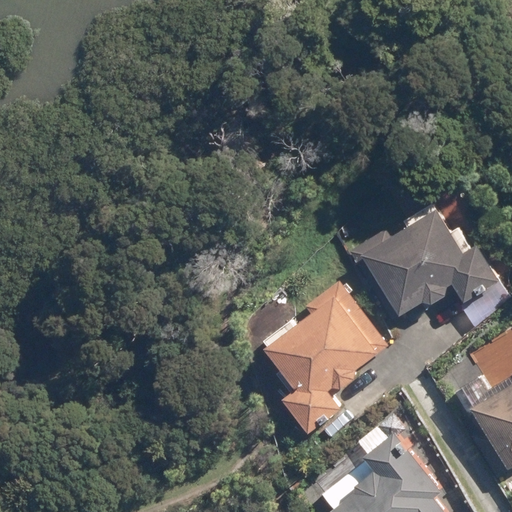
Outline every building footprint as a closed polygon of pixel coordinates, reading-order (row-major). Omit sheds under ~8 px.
[(431,199),(429,196),(401,213),(402,216),(386,226),(384,223),(348,246),(370,281),(377,276),(395,306),(419,291),(427,292),(441,283),(444,276),(448,273),(460,291),(495,269),(472,234),(458,242),(432,198),(431,199)] [(353,366),(387,341),(338,275),(304,301),(306,303),(260,337),(291,379),(277,389),(303,423),(335,397),(323,381),(328,377),(336,378),(350,368),(350,362),(353,366)] [(500,300),(504,288),(494,285),(491,297),(500,300)] [(511,359),(508,362),(511,368),(511,369),(466,397),(504,459),(511,454),(511,359)] [(437,481),(389,421),(358,446),(371,461),(369,460),(350,475),(350,482),(324,501),(332,511),(434,511),(443,505),(429,487),(437,481)]
